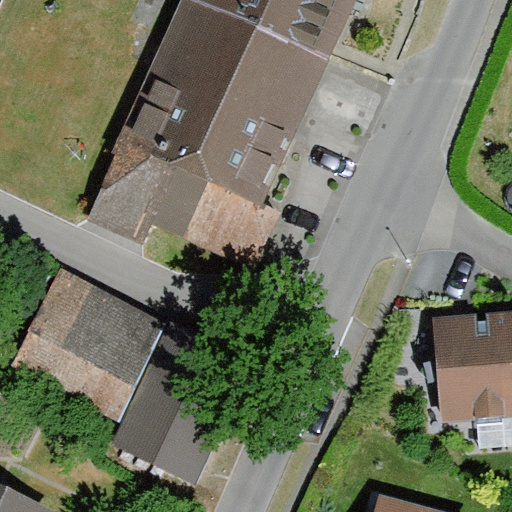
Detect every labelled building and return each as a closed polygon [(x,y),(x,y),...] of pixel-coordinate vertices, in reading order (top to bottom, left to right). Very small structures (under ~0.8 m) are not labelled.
[(365,0),(189,0),(188,5),(333,71),(365,0)] [(333,71),(188,5),(87,227),(140,251),(151,227),(255,274),(280,218),(269,213),(333,71)] [(165,329),(61,277),(13,375),(116,426),(165,329)] [(511,325),(439,328),(440,362),(423,378),(439,389),(440,428),(511,425),(511,325)] [(250,368),(171,330),(115,448),(194,486),(250,368)] [(0,511),(43,511),(0,491),(0,511)]
